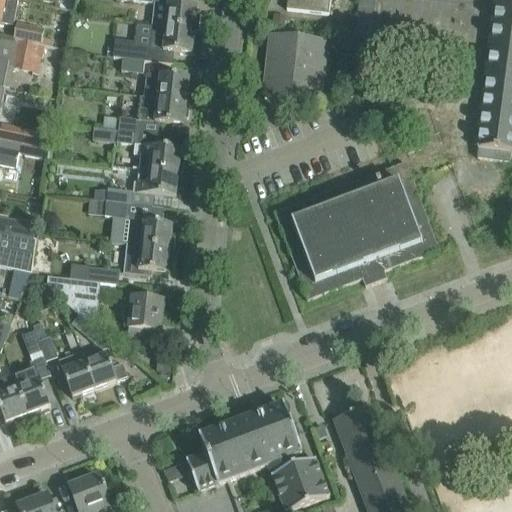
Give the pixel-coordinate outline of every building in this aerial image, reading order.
[(11,0),(0,0),(0,25),(13,29),(19,1),(11,0)] [(117,0),(117,2),(155,6),(152,28),(195,33),(197,9),(186,8),(155,5),(155,0),(117,0)] [(269,0),(267,24),(325,31),(328,0),(269,0)] [(511,0),(359,0),(348,87),(364,90),(376,0),(496,0),(477,151),(478,151),(477,160),(510,165),(511,155),(511,0)] [(17,26),(14,42),(18,43),(43,49),(53,51),(55,43),(44,40),(45,32),(17,26)] [(152,28),(149,52),(192,57),(195,33),(152,28)] [(326,44),(290,40),(270,38),(264,94),(278,95),(277,101),(305,104),(305,99),(320,101),(326,44)] [(0,90),(3,91),(3,89),(10,91),(14,71),(32,74),(32,76),(38,77),(41,61),(43,49),(18,43),(17,44),(0,40),(0,90)] [(115,42),(113,61),(123,62),(145,64),(146,52),(134,51),(135,45),(115,42)] [(145,64),(123,62),(122,74),(143,76),(145,64)] [(148,66),(147,74),(174,77),(175,67),(163,66),(163,68),(148,66)] [(189,81),(147,76),(144,99),(142,99),(142,100),(187,105),(189,81)] [(142,100),(139,122),(141,122),(141,124),(155,125),(162,126),(164,126),(184,129),(185,120),(188,120),(190,106),(193,107),(193,105),(187,105),(142,100)] [(139,136),(141,124),(141,122),(139,122),(104,118),(102,132),(110,133),(139,136)] [(2,126),(0,134),(0,142),(49,152),(52,136),(25,131),(2,126)] [(110,133),(109,144),(117,145),(135,147),(134,157),(141,158),(140,172),(179,176),(181,152),(159,150),(151,149),(152,137),(139,136),(110,133)] [(0,142),(0,166),(16,170),(19,156),(47,162),(47,161),(49,152),(0,142)] [(133,195),(154,198),(176,200),(179,176),(140,172),(138,185),(134,184),(133,194),(133,195)] [(277,212),(307,302),(367,282),(366,281),(438,258),(413,183),(360,201),(355,187),(277,212)] [(108,191),(108,194),(95,192),(93,203),(131,207),(133,195),(133,194),(108,191)] [(146,209),(131,207),(93,203),(93,204),(90,203),(88,217),(125,221),(126,217),(130,218),(127,247),(170,252),(173,228),(144,225),(146,209)] [(0,237),(3,238),(3,237),(15,239),(18,227),(6,224),(6,223),(0,221),(0,237)] [(0,270),(31,277),(36,244),(15,239),(3,237),(3,238),(0,237),(0,270)] [(167,276),(170,252),(127,247),(124,276),(147,279),(148,274),(167,276)] [(120,274),(91,270),(89,284),(101,286),(119,288),(120,274)] [(48,279),(47,290),(89,324),(97,314),(99,302),(101,286),(89,284),(48,279)] [(105,293),(104,303),(132,306),(128,343),(159,347),(164,305),(138,302),(139,296),(105,293)] [(11,329),(0,326),(0,350),(2,351),(11,329)] [(92,327),(84,337),(94,346),(95,345),(102,337),(103,336),(92,327)] [(102,353),(107,351),(117,360),(123,353),(103,336),(102,337),(95,345),(94,346),(102,353)] [(51,339),(39,344),(43,354),(46,363),(58,358),(51,339)] [(409,416),(511,384),(511,344),(397,378),(409,416)] [(43,354),(30,358),(34,368),(32,369),(32,370),(37,383),(40,382),(51,377),(46,363),(43,354)] [(62,373),(66,382),(73,401),(95,392),(85,365),(81,356),(60,363),(64,373),(62,373)] [(112,371),(107,357),(85,365),(95,392),(128,380),(123,367),(112,371)] [(32,370),(13,378),(30,423),(39,420),(37,414),(50,409),(40,382),(37,383),(32,370)] [(30,423),(13,378),(0,382),(0,412),(5,426),(19,421),(21,427),(30,423)] [(409,511),(370,409),(334,423),(368,511),(409,511)] [(302,456),(292,428),(285,410),(200,442),(206,458),(187,465),(198,495),(268,469),(284,511),(299,511),(329,501),(315,462),(295,470),(291,460),(302,456)] [(323,428),(314,431),(318,441),(327,438),(323,428)] [(78,511),(111,511),(105,494),(107,493),(105,488),(103,489),(99,479),(70,490),(78,511)] [(31,499),(17,504),(19,509),(18,510),(18,511),(52,511),(48,498),(33,504),(31,499)]
